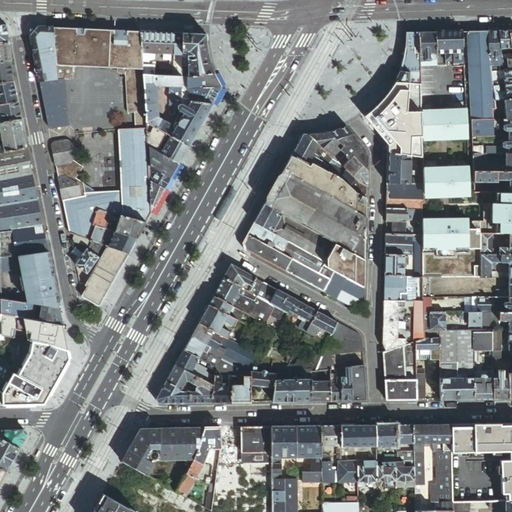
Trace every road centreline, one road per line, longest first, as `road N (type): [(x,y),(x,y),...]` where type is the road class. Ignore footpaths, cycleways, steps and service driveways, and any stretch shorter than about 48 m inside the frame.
road 1 (secondary): [(126,353),(320,12)]
road 2 (secondary): [(297,12),(108,343)]
road 3 (residential): [(17,4),(69,314),(108,343)]
road 4 (residential): [(105,389),(156,414),(376,414)]
road 5 (residential): [(373,331),(376,147),(353,115)]
road 6 (unknown): [(257,116),(353,115),(385,77),(401,10)]
road 7 (secondary): [(320,12),(494,9)]
road 8 (residential): [(237,256),(373,331)]
road 9 (secondary): [(145,9),(297,12)]
road 10 (residential): [(376,414),(511,410)]
road 11 (secondary): [(17,4),(145,9)]
